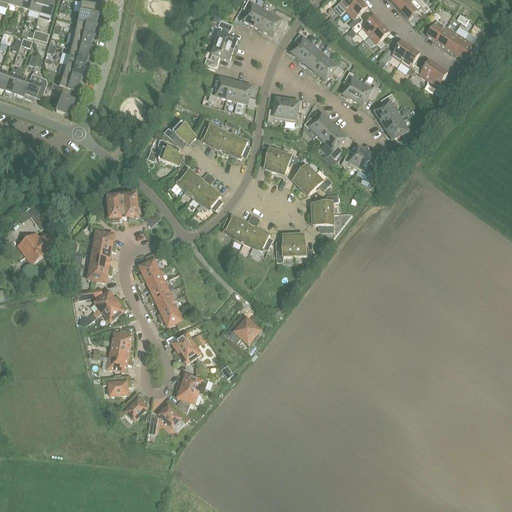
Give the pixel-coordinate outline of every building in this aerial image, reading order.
[(9,0),(0,0),(0,8),(7,10),(8,6),(9,0)] [(21,0),(9,0),(8,6),(18,9),(21,0)] [(21,0),(18,9),(29,12),(32,0),(21,0)] [(32,0),(29,12),(39,15),(43,0),(32,0)] [(49,0),(43,0),(39,15),(38,20),(49,23),(54,2),(50,1),(49,0)] [(254,29),(263,13),(253,8),(255,3),(249,0),(244,11),(249,14),(244,24),(254,29)] [(345,0),(339,5),(347,13),(360,2),(358,0),(345,0)] [(412,0),(400,0),(394,6),(401,14),(415,2),(412,0)] [(359,25),(362,22),(359,18),(368,10),(360,2),(347,13),(354,22),(349,26),(352,30),(359,25)] [(415,2),(401,14),(409,22),(418,14),(421,18),(430,11),(426,6),(422,10),(415,2)] [(78,15),(97,19),(99,7),(80,4),(78,15)] [(254,29),(264,34),(272,18),(263,13),(254,29)] [(95,30),(97,19),(78,15),(76,25),(95,30)] [(437,44),(446,29),(437,23),(440,18),(435,15),(429,25),(434,28),(427,38),(437,44)] [(282,23),(272,18),(264,34),(273,39),(279,30),(284,33),(286,29),(281,26),(282,23)] [(357,34),(362,30),(369,39),(383,27),(375,18),(366,26),(362,22),(359,25),(354,30),(357,34)] [(214,46),(233,52),(237,42),(228,38),(229,33),(230,34),(233,28),(221,23),(218,29),(222,31),(218,40),(217,40),(214,46)] [(76,25),(74,36),(92,41),(95,30),(76,25)] [(472,32),(477,35),(481,29),(476,26),(475,26),(472,32)] [(390,35),(383,27),(369,39),(376,47),(377,46),(381,51),(385,47),(381,43),(390,35)] [(455,35),(446,29),(437,44),(446,50),(455,35)] [(343,36),(346,41),(354,37),(351,31),(343,36)] [(40,43),(46,44),(48,36),(43,35),(35,32),(32,40),(40,43)] [(0,39),(0,44),(7,48),(11,39),(2,35),(0,39)] [(455,35),(446,50),(455,56),(465,41),(455,35)] [(74,36),(71,46),(90,52),(92,41),(74,36)] [(356,42),(359,40),(356,36),(348,41),(353,49),(358,46),(356,42)] [(304,41),(302,44),(297,40),(294,43),(299,47),(292,55),(301,63),(312,49),(304,42),(304,41)] [(22,43),(20,48),(30,51),(32,44),(22,41),(22,43)] [(465,41),(455,56),(464,62),(471,52),(476,55),(478,51),(473,47),(474,47),(465,41)] [(392,58),(401,65),(411,50),(402,43),(395,53),(390,50),(384,60),(388,63),(392,58)] [(87,63),(90,52),(71,46),(69,57),(87,63)] [(220,60),(229,63),(233,52),(214,46),(212,52),(214,52),(210,62),(207,61),(205,67),(217,71),(219,65),(218,65),(220,60)] [(321,56),(312,49),(301,63),(309,70),(321,56)] [(410,70),(415,73),(418,69),(413,66),(420,56),(411,50),(401,65),(410,71),(410,70)] [(321,56),(309,70),(317,76),(329,62),(321,56)] [(34,69),(38,60),(31,57),(28,67),(34,69)] [(69,57),(66,67),(84,73),(87,63),(69,57)] [(341,76),(336,72),(338,70),(337,70),(329,62),(317,76),(326,84),(333,75),(338,79),(341,76)] [(419,77),(428,84),(439,69),(430,63),(423,73),(418,69),(415,73),(420,77),(419,77)] [(80,84),(84,73),(66,67),(62,77),(80,84)] [(441,85),(448,75),(439,69),(428,84),(427,86),(436,92),(434,95),(439,98),(446,89),(441,85)] [(4,92),(14,96),(20,79),(22,72),(17,70),(16,74),(11,72),(10,75),(4,92)] [(0,73),(0,90),(4,92),(10,75),(1,72),(0,73)] [(353,103),(363,85),(354,80),(355,77),(349,74),(343,85),(349,88),(343,97),(353,103)] [(32,76),(29,82),(23,99),(31,102),(32,99),(36,101),(37,98),(42,100),(46,88),(47,86),(46,81),(32,76)] [(80,84),(62,77),(58,88),(59,88),(62,89),(75,94),(76,95),(80,84)] [(29,82),(20,79),(14,96),(23,99),(29,82)] [(216,99),(227,102),(231,84),(220,81),(218,92),(212,90),(209,102),(215,104),(216,99)] [(242,87),(231,84),(227,102),(237,104),(242,87)] [(363,85),(353,103),(363,108),(368,99),(374,102),(380,91),(374,88),(373,90),(363,85)] [(253,90),(242,87),(237,104),(248,107),(249,105),(255,106),(256,102),(250,100),(253,90)] [(73,106),(75,94),(62,89),(61,94),(59,101),(60,102),(56,112),(68,118),(73,106)] [(381,124),(396,114),(390,105),(395,102),(391,97),(381,103),(384,109),(375,114),(381,124)] [(285,126),(288,103),(277,102),(275,112),(269,111),(267,124),(274,125),(274,124),(285,126)] [(296,128),(302,129),(304,117),(298,116),(299,105),(288,103),(285,126),(296,127),(296,128)] [(387,133),(402,123),(396,114),(381,124),(387,133)] [(310,130),(318,138),(331,125),(323,117),(315,125),(311,120),(307,123),(312,128),(310,130)] [(402,123),(387,133),(393,143),(402,137),(405,142),(409,140),(406,134),(408,133),(402,123)] [(177,138),(179,140),(189,147),(196,140),(188,130),(188,128),(184,125),(182,125),(173,134),(169,131),(164,135),(173,143),(177,138)] [(338,133),(331,125),(318,138),(325,145),(338,133)] [(213,149),(220,132),(210,128),(209,131),(205,129),(201,139),(200,140),(201,139),(205,140),(203,145),(213,149)] [(220,158),(229,136),(220,132),(213,149),(214,151),(218,153),(217,157),(220,158)] [(338,133),(325,145),(333,153),(329,157),(334,161),(343,153),(338,148),(346,141),(338,133)] [(169,152),(171,146),(166,144),(167,142),(162,139),(161,139),(157,137),(157,136),(156,137),(155,140),(159,142),(160,142),(158,148),(163,151),(159,163),(160,165),(164,167),(166,165),(179,168),(182,159),(178,157),(173,154),(169,152)] [(228,158),(231,157),(239,141),(229,136),(220,158),(222,159),(225,156),(228,158)] [(247,159),(246,161),(247,161),(247,159),(251,150),(247,148),(248,145),(239,141),(231,157),(241,162),(243,158),(247,159)] [(275,175),(281,155),(264,149),(262,155),(269,157),(268,159),(265,172),(275,175)] [(358,173),(368,155),(358,149),(353,159),(347,156),(341,167),(347,170),(348,167),(358,173)] [(281,155),(275,175),(284,178),(290,166),(290,164),(297,166),(298,161),(281,155)] [(368,155),(358,173),(367,178),(366,181),(372,184),(378,173),(372,170),(378,161),(368,155)] [(325,161),(328,165),(332,169),(332,168),(333,168),(337,164),(334,161),(329,157),(325,161)] [(303,172),(302,173),(294,184),(301,191),(315,176),(302,163),(298,167),(303,172)] [(178,186),(186,193),(198,179),(190,172),(187,176),(184,173),(184,172),(183,173),(177,181),(180,184),(178,186)] [(201,182),(198,179),(186,193),(187,196),(193,201),(212,178),(208,175),(204,181),(201,182)] [(323,184),(315,176),(301,191),(308,198),(319,188),(324,193),(332,184),(328,180),(323,184)] [(215,181),(212,178),(193,201),(199,206),(202,206),(213,192),(210,189),(211,187),(215,181)] [(222,199),(213,192),(202,206),(210,213),(212,211),(215,213),(222,205),(223,205),(222,205),(219,202),(222,199)] [(108,200),(110,222),(139,220),(137,197),(108,200)] [(327,206),(325,206),(313,208),(313,218),(334,217),(333,205),(339,205),(338,198),(327,199),(327,206)] [(37,206),(26,213),(41,234),(51,226),(44,216),(50,211),(43,202),(37,206)] [(143,219),(151,229),(161,221),(153,211),(143,219)] [(313,218),(313,227),(326,228),(328,228),(329,235),(334,235),(334,217),(313,218)] [(247,226),(243,224),(235,240),(236,243),(243,246),(256,219),(252,218),(249,224),(247,226)] [(225,236),(235,240),(243,224),(233,219),(231,223),(227,222),(228,220),(227,220),(227,221),(223,231),(226,233),(225,236)] [(250,250),(253,249),(261,233),(257,231),(257,228),(260,222),(256,219),(243,246),(250,250)] [(94,246),(117,250),(117,246),(113,245),(114,237),(103,235),(104,229),(91,227),(90,233),(96,234),(94,246)] [(45,240),(41,243),(36,236),(19,248),(32,267),(60,247),(50,233),(43,238),(45,240)] [(270,238),(261,233),(253,249),(262,254),(264,252),(268,253),(272,244),(273,243),(272,244),(268,242),(270,238)] [(295,259),(294,238),(284,239),(284,244),(276,246),(277,265),(283,265),(284,259),(295,259)] [(294,238),(295,259),(313,258),(313,252),(306,253),(306,251),(304,238),(294,238)] [(94,246),(92,258),(110,261),(112,254),(116,255),(117,250),(94,246)] [(154,263),(160,260),(157,254),(152,257),(154,263)] [(72,262),(72,267),(81,268),(82,263),(83,258),(73,257),(72,262)] [(148,266),(154,263),(152,257),(145,260),(148,266)] [(109,268),(110,261),(92,258),(90,270),(113,274),(113,269),(109,268)] [(61,260),(55,262),(58,269),(64,267),(61,260)] [(139,277),(141,282),(159,273),(154,263),(148,266),(140,269),(143,276),(139,277)] [(82,269),(72,268),(72,276),(80,277),(82,269)] [(112,278),(113,274),(90,270),(88,282),(92,283),(91,289),(96,290),(97,284),(106,285),(108,277),(112,278)] [(159,273),(141,282),(143,286),(147,284),(150,290),(164,283),(159,273)] [(69,276),(60,276),(61,288),(69,288),(69,276)] [(164,283),(150,290),(152,296),(148,297),(150,301),(168,293),(164,283)] [(4,292),(0,292),(0,303),(10,301),(9,297),(5,298),(4,292)] [(73,296),(75,304),(91,301),(90,293),(73,296)] [(159,310),(173,303),(168,293),(150,301),(152,306),(156,304),(159,310)] [(95,305),(100,311),(93,316),(97,320),(103,315),(121,302),(118,298),(114,301),(109,294),(95,305)] [(128,311),(121,302),(103,315),(111,325),(116,321),(119,321),(119,319),(128,311)] [(160,321),(178,313),(173,303),(159,310),(162,315),(158,317),(160,321)] [(183,323),(182,323),(178,313),(160,321),(162,326),(165,324),(168,330),(176,326),(183,323)] [(261,333),(247,321),(246,322),(241,318),(226,336),(237,346),(242,341),(249,347),(261,333)] [(81,321),(80,326),(83,329),(86,329),(89,326),(90,323),(88,319),(83,319),(81,321)] [(183,323),(185,329),(191,326),(188,321),(182,323),(183,323)] [(183,323),(176,326),(179,332),(185,329),(183,323)] [(114,335),(112,348),(130,351),(132,339),(131,338),(131,334),(121,332),(120,336),(114,335)] [(173,355),(176,359),(199,343),(197,339),(192,343),(187,336),(172,347),(177,353),(173,355)] [(199,343),(176,359),(178,363),(182,360),(186,367),(201,357),(197,350),(202,346),(199,343)] [(129,358),(130,351),(112,348),(110,359),(132,363),(133,359),(129,358)] [(131,368),(132,363),(110,359),(108,372),(126,375),(127,367),(131,368)] [(232,379),(234,377),(233,376),(228,368),(221,373),(227,382),(232,379)] [(179,383),(178,388),(199,395),(203,384),(186,377),(183,385),(179,383)] [(95,384),(103,384),(103,388),(109,387),(110,399),(129,397),(128,390),(132,389),(132,385),(127,385),(124,385),(123,379),(94,381),(95,384)] [(177,408),(186,417),(190,405),(195,407),(199,395),(178,388),(176,392),(180,393),(178,401),(179,401),(177,408)] [(131,400),(117,415),(122,420),(126,416),(135,424),(148,411),(142,406),(145,403),(142,399),(139,402),(136,405),(131,400)] [(185,426),(190,421),(186,417),(177,408),(175,406),(171,411),(169,408),(168,409),(165,406),(162,409),(165,412),(159,418),(172,430),(181,422),(185,426)] [(158,419),(151,418),(148,436),(155,437),(158,419)]
